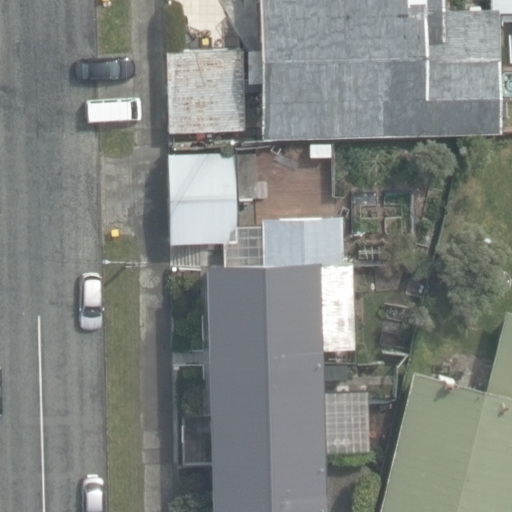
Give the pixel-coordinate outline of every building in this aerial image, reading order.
[(262,76),(263,136),(380,133),(503,130),(500,12),(511,11),(511,0),(492,0),(493,2),(442,3),(442,0),(256,0),(258,46),(247,46),(248,76),(262,76)] [(167,47),(169,129),(246,127),(245,45),(173,47),(167,47)] [(208,259),(212,511),(329,511),(328,457),(326,345),(355,344),(353,262),(353,258),(344,258),(343,212),(264,214),(264,223),(240,223),(238,149),(171,150),(173,239),(222,238),(223,259),(208,259)] [(409,286),(423,289),(429,263),(415,260),(409,286)] [(404,309),(380,304),(374,330),(399,335),(404,309)] [(511,511),(511,309),(505,308),(487,382),(414,365),(380,508),(378,511),(511,511)] [(374,395),(396,395),(396,364),(373,364),(374,395)]
